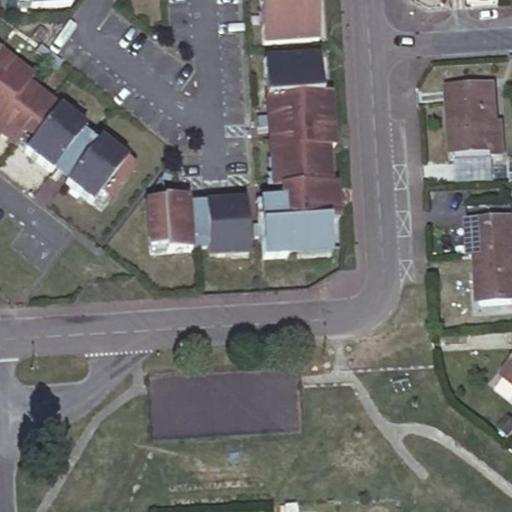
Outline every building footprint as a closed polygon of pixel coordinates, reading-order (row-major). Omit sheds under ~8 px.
[(17,0),(18,9),(31,9),(30,0),(17,0)] [(30,0),(31,9),(72,6),(71,0),(30,0)] [(261,0),(262,6),(270,5),(271,25),(264,26),(265,47),(321,43),(318,5),(317,0),(261,0)] [(262,6),(264,26),(271,25),(270,5),(262,6)] [(0,99),(1,100),(0,101),(0,134),(18,148),(19,147),(27,137),(34,143),(26,153),(53,174),(62,162),(82,136),(86,131),(28,87),(16,77),(21,71),(0,55),(0,99)] [(322,55),(266,59),(267,76),(274,76),(276,99),(269,99),(270,121),(297,119),(299,137),(271,138),(273,159),(280,158),(282,187),(283,202),(285,227),(263,229),(265,263),(290,261),(290,254),(335,251),(333,218),(332,204),(339,203),(338,181),(330,181),(328,146),(335,145),(333,115),(326,115),(324,93),(322,55)] [(33,81),(21,71),(16,77),(28,87),(33,81)] [(274,76),(267,76),(269,99),(276,99),(274,76)] [(486,86),(446,88),(451,154),(458,153),(496,151),(493,121),(489,121),(486,86)] [(332,92),(324,93),(326,115),(333,115),(332,92)] [(297,119),(270,121),(271,138),(299,137),(297,119)] [(505,120),(493,121),(496,151),(496,157),(508,157),(505,120)] [(62,162),(76,173),(96,147),(82,136),(62,162)] [(27,137),(19,147),(26,153),(34,143),(27,137)] [(76,173),(67,184),(94,206),(102,196),(110,203),(136,170),(100,142),(96,147),(76,173)] [(496,157),(496,151),(458,153),(459,164),(497,161),(496,157)] [(280,158),(273,159),(275,187),(282,187),(280,158)] [(102,196),(94,206),(103,212),(110,203),(102,196)] [(189,196),(149,198),(152,243),(167,242),(167,250),(192,248),(191,246),(189,202),(189,196)] [(246,199),(207,201),(209,245),(210,254),(234,252),(234,245),(249,244),(246,199)] [(207,201),(189,202),(191,246),(209,245),(207,201)] [(285,227),(283,202),(270,203),(272,221),(263,221),(263,229),(285,227)] [(332,204),(333,218),(340,218),(339,203),(332,204)] [(470,226),(473,260),(481,259),(511,256),(511,208),(472,212),(473,226),(470,226)] [(152,243),(152,250),(167,250),(167,242),(152,243)] [(234,252),(249,251),(249,244),(234,245),(234,252)] [(511,256),(481,259),(485,308),(511,305),(511,256)] [(511,369),(503,381),(511,387),(511,369)]
